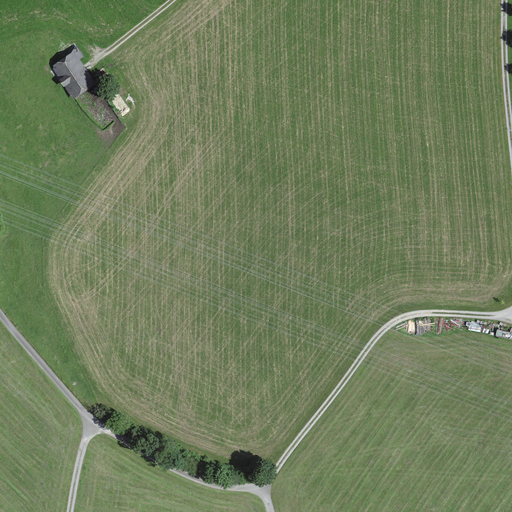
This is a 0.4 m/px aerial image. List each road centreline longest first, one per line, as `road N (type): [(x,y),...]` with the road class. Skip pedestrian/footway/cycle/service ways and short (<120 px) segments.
road 1 (track): [(265,493),(379,330),(402,315),(511,311)]
road 2 (track): [(265,493),(186,478),(86,417),(66,511)]
road 3 (residential): [(0,315),(86,417)]
road 4 (residential): [(503,0),(511,120)]
